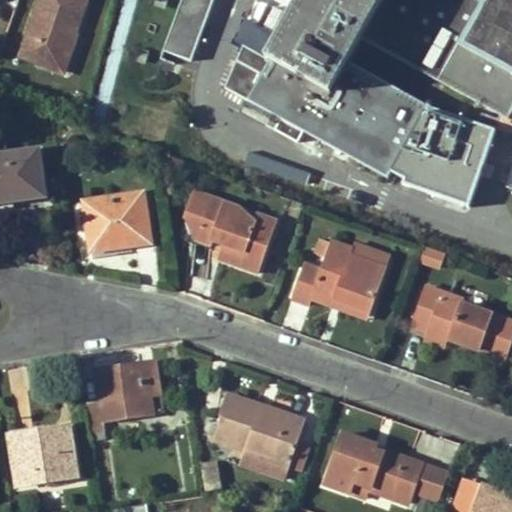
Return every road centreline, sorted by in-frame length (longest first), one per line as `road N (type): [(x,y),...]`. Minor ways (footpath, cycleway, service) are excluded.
road 1 (residential): [(511,429),(185,312)]
road 2 (residential): [(185,312),(0,271)]
road 3 (residential): [(185,312),(0,340)]
